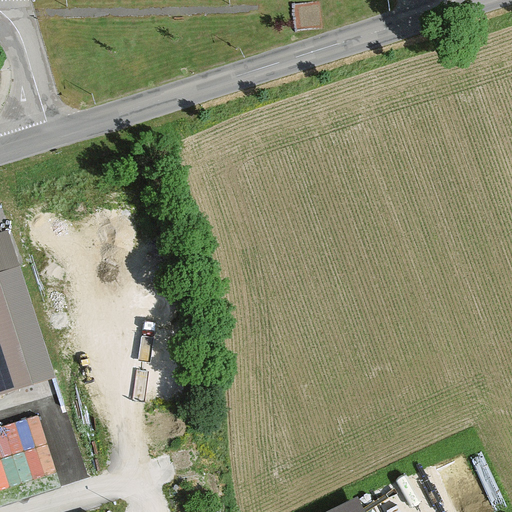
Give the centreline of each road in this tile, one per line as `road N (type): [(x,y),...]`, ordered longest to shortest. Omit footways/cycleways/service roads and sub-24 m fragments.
road 1 (tertiary): [(50,138),(489,0)]
road 2 (residential): [(0,13),(25,47),(50,138)]
